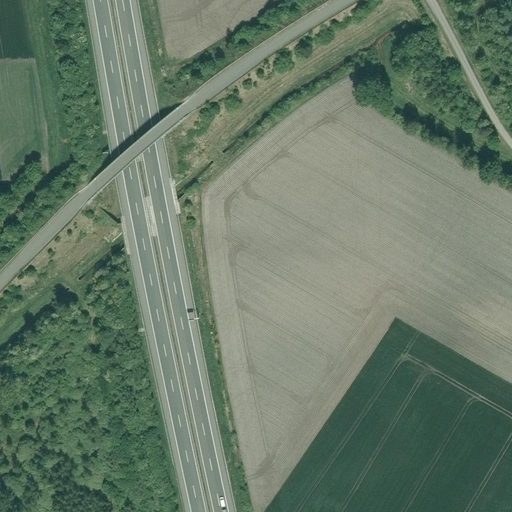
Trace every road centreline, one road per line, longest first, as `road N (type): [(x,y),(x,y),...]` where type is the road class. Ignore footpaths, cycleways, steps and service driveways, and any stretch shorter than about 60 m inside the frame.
road 1 (motorway): [(100,0),(199,511)]
road 2 (motorway): [(221,511),(122,0)]
road 3 (unclassified): [(193,103),(0,281)]
road 4 (residential): [(193,103),(350,0)]
road 5 (track): [(437,0),(511,136)]
